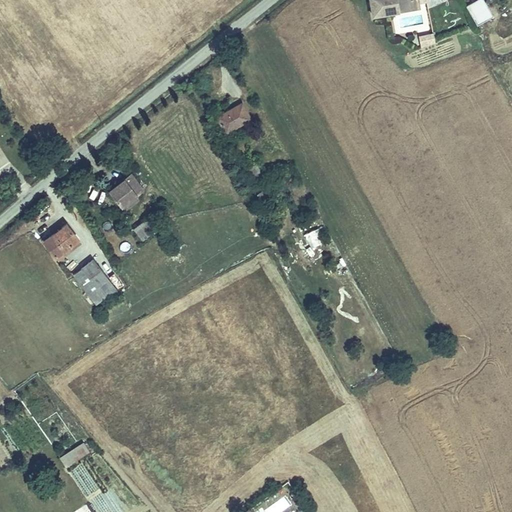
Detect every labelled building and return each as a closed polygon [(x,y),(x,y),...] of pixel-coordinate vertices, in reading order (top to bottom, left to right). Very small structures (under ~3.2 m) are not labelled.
[(411,0),(370,0),(374,14),(389,11),(386,0),(398,0),(399,1),(401,0),(408,0),(409,1),(411,0)] [(398,0),(386,0),(389,11),(400,8),(399,1),(398,0)] [(408,0),(401,0),(399,1),(400,8),(420,4),(418,0),(411,0),(409,1),(408,0)] [(475,0),(468,4),(478,22),(489,16),(484,6),(481,8),(476,0),(475,0)] [(433,33),(418,36),(421,47),(436,43),(433,33)] [(248,122),(240,105),(215,117),(223,134),(248,122)] [(148,184),(135,166),(109,186),(123,204),(137,192),(148,184)] [(142,198),(137,192),(123,204),(127,209),(142,198)] [(156,225),(147,214),(134,225),(143,236),(156,225)] [(81,240),(66,220),(42,238),(60,261),(65,257),(63,254),(81,240)] [(310,248),(324,243),(318,226),(304,232),(310,248)] [(116,284),(93,255),(75,269),(98,298),(116,284)] [(60,453),(67,464),(88,452),(81,441),(60,453)]
